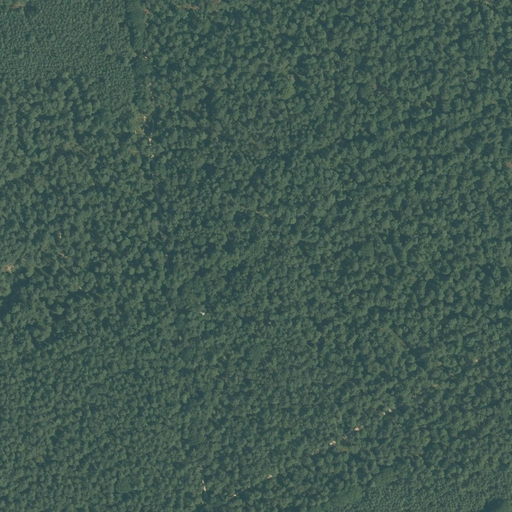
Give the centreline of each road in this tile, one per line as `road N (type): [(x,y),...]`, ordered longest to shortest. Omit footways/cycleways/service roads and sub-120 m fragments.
road 1 (track): [(209,140),(235,205),(295,231),(511,114)]
road 2 (track): [(476,0),(399,49),(335,73),(150,169)]
road 3 (track): [(511,342),(213,501)]
road 4 (track): [(153,110),(360,0)]
road 5 (track): [(309,511),(511,406)]
road 6 (track): [(0,366),(46,336),(171,300)]
road 7 (track): [(288,231),(299,270),(277,303),(278,323),(229,366)]
road 8 (track): [(137,0),(155,121),(145,136)]
